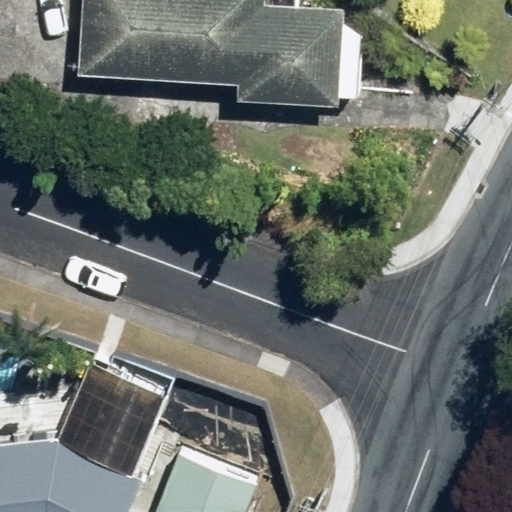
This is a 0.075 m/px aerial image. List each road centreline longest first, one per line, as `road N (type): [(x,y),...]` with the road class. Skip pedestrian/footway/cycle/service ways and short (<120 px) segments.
road 1 (residential): [(458,372),(0,200)]
road 2 (residential): [(402,511),(458,372)]
road 3 (residential): [(458,372),(511,257)]
